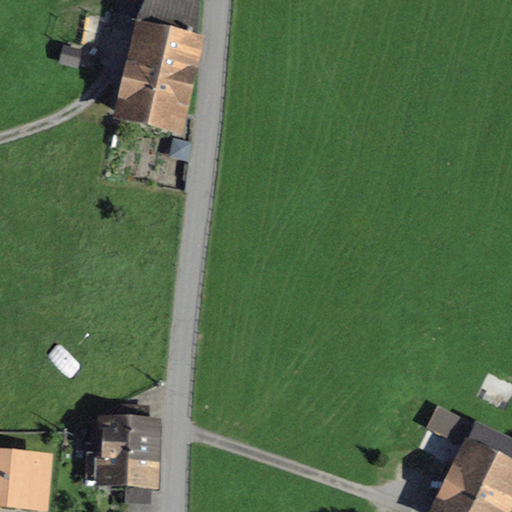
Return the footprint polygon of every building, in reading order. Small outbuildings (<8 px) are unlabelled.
[(145,30),(124,115),(174,128),(195,42),(145,30)] [(434,408),(417,450),(456,466),(468,438),(474,425),(434,408)] [(148,483),(150,426),(94,423),(94,433),(99,433),(99,456),(89,456),(88,480),(148,483)] [(499,511),(504,502),(510,505),(511,501),(511,444),(476,427),(469,441),(475,444),(442,511),(499,511)] [(0,500),(38,504),(42,466),(0,462),(0,500)]
